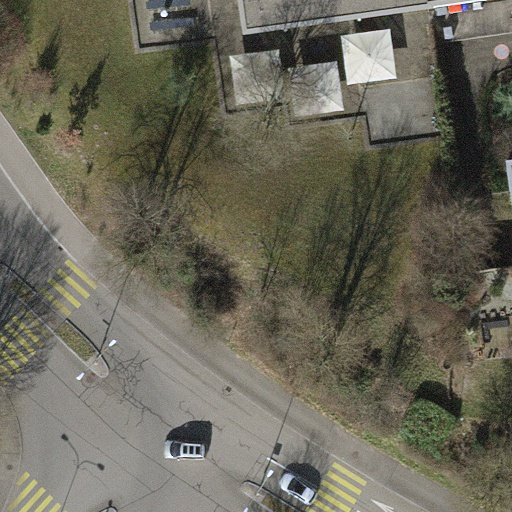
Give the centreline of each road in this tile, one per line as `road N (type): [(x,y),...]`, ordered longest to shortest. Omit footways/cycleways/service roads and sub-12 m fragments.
road 1 (residential): [(181,443),(0,264)]
road 2 (residential): [(289,511),(181,443)]
